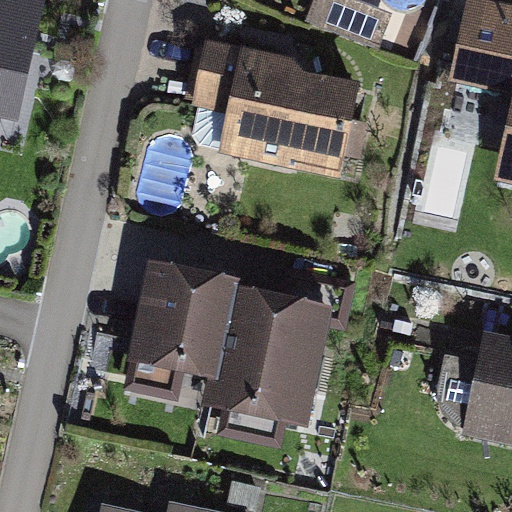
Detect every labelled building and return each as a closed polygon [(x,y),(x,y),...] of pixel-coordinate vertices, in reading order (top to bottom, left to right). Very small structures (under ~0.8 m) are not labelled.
[(42,0),(0,0),(0,111),(18,115),(42,0)] [(381,46),(388,22),(348,11),(342,36),(381,46)] [(303,75),(206,58),(196,113),(233,119),(224,168),(347,190),(363,102),(300,91),(303,75)] [(505,89),(460,85),(456,120),(482,122),(476,179),(496,181),(505,89)] [(239,268),(150,250),(122,389),(180,401),(187,367),(217,373),(238,273),(239,268)] [(284,282),(238,273),(217,373),(211,402),(222,404),(216,434),(282,447),(288,417),(309,421),(328,325),(346,329),(356,279),(287,265),(284,282)] [(511,354),(493,350),(473,447),(511,455),(511,354)]
